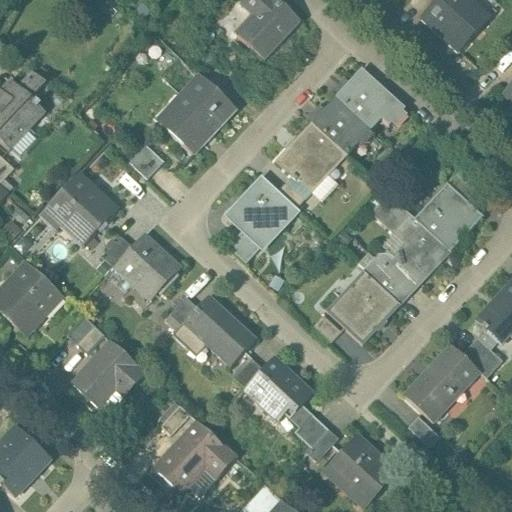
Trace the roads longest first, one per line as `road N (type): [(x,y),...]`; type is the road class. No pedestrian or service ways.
road 1 (residential): [(511,226),(358,392),(200,247),(191,222),(201,192)]
road 2 (residential): [(346,35),(511,184)]
road 3 (residential): [(201,192),(346,35)]
road 4 (residential): [(0,357),(104,458)]
